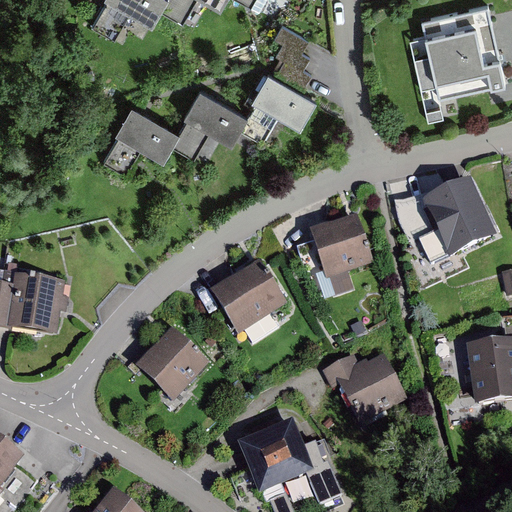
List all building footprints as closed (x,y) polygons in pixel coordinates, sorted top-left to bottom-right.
[(161,0),(103,0),(150,23),(161,0)] [(217,0),(197,0),(212,9),(217,0)] [(493,11),(404,28),(421,114),(510,97),(493,11)] [(282,27),(279,40),(287,42),(279,73),(304,80),(317,37),(282,27)] [(312,98),(264,70),(248,96),(296,125),(312,98)] [(241,113),(193,89),(179,117),(227,141),(241,113)] [(169,131),(121,104),(107,130),(155,157),(169,131)] [(468,183),(421,205),(447,260),(494,238),(468,183)] [(358,217),(302,233),(321,297),(377,281),(358,217)] [(254,260),(206,293),(238,338),(286,305),(254,260)] [(11,277),(0,274),(0,330),(2,331),(11,277)] [(63,285),(11,277),(2,331),(54,340),(63,285)] [(209,365),(173,331),(132,374),(168,408),(209,365)] [(377,341),(324,367),(354,430),(408,404),(377,341)] [(511,341),(465,349),(473,402),(511,396),(511,341)] [(293,426),(238,443),(255,498),(310,481),(293,426)] [(0,443),(0,491),(24,462),(0,443)] [(133,511),(103,490),(86,511),(133,511)]
